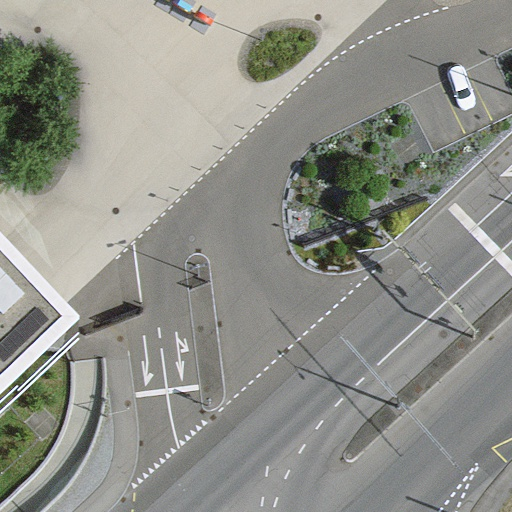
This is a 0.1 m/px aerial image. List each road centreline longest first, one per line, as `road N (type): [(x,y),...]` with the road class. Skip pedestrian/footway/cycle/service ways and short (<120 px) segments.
road 1 (primary): [(511,215),(263,442)]
road 2 (primary): [(372,511),(511,375)]
